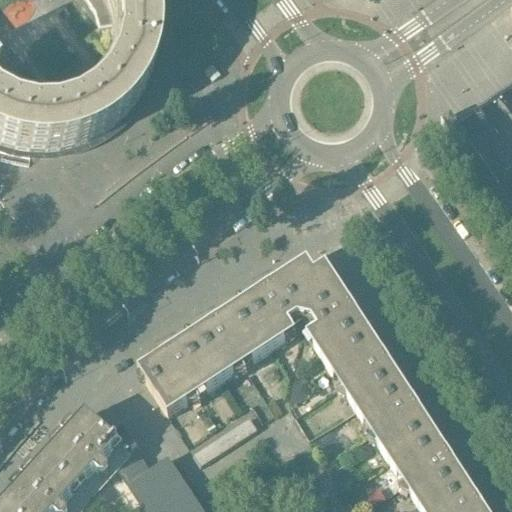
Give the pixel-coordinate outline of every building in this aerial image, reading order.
[(0,150),(13,155),(28,157),(43,158),(58,156),(73,153),(87,148),(100,141),(113,132),(124,121),(134,109),(142,97),(148,83),(153,68),(155,53),(155,38),(154,23),(151,8),(147,0),(81,0),(86,5),(92,0),(104,0),(104,1),(108,8),(110,10),(110,11),(112,15),(113,20),(113,21),(114,23),(115,25),(115,27),(115,29),(116,32),(116,37),(116,44),(116,50),(115,55),(114,59),(113,63),(112,67),(110,73),(108,77),(106,81),(103,85),(99,90),(96,94),(92,98),(88,101),(84,104),(80,106),(78,108),(74,110),(68,113),(61,115),(56,117),(52,118),(46,118),(41,118),(34,118),(29,118),(25,117),(20,116),(14,114),(12,114),(7,112),(2,109),(0,108),(0,107),(0,150)] [(210,85),(217,80),(210,71),(203,76),(210,85)] [(184,90),(188,87),(184,81),(179,84),(184,90)] [(441,125),(447,135),(457,128),(451,118),(448,120),(441,125)] [(369,335),(328,273),(326,270),(315,277),(307,266),(276,286),(298,322),(312,325),(318,334),(307,341),(323,366),(369,335)] [(298,322),(276,286),(232,315),(264,360),(296,339),(289,328),(298,322)] [(264,360),(232,315),(194,339),(191,342),(176,351),(205,393),(207,397),(245,373),(242,369),(251,363),(253,367),(264,360)] [(405,390),(371,339),(369,335),(323,366),(335,384),(338,382),(344,390),(340,393),(357,419),(405,390)] [(205,393),(176,351),(138,376),(168,422),(170,421),(188,409),(185,406),(205,393)] [(436,438),(405,390),(357,419),(371,441),(375,439),(381,447),(377,450),(389,468),(436,438)] [(193,511),(164,468),(164,467),(150,476),(137,456),(138,455),(123,432),(110,441),(87,419),(0,511),(193,511)] [(201,472),(257,435),(249,423),(193,460),(201,472)] [(418,511),(463,481),(438,442),(436,438),(389,468),(398,482),(402,479),(407,488),(403,490),(417,511),(418,511)] [(483,511),(463,481),(418,511),(483,511)]
